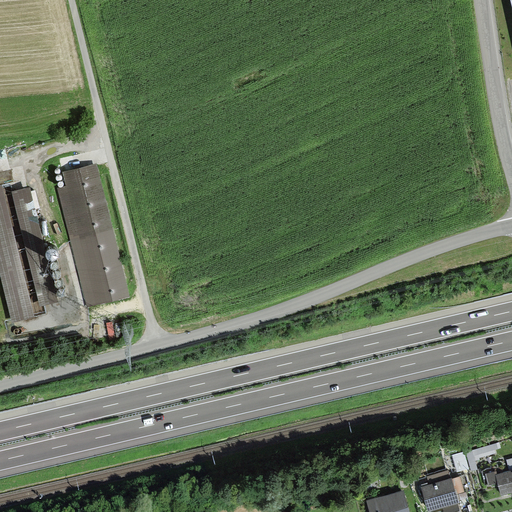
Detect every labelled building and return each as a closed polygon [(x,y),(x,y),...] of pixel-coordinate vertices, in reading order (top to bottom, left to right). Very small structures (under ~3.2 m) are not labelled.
[(87,305),(128,295),(96,166),(65,173),(68,187),(59,189),(87,305)] [(1,188),(0,187),(0,285),(9,322),(31,317),(1,188)] [(53,302),(26,190),(12,193),(39,306),(53,302)] [(498,443),(467,452),(472,470),(477,469),(474,460),(479,459),(478,457),(496,452),(495,449),(500,447),(498,443)] [(469,468),(465,452),(452,455),(457,472),(469,468)] [(511,490),(511,461),(507,463),(509,471),(495,475),(494,471),(486,473),(489,484),(498,481),(501,494),(511,490)] [(429,485),(422,487),(428,511),(432,511),(443,509),(443,511),(460,511),(458,503),(460,503),(459,501),(468,498),(466,492),(465,492),(460,476),(452,478),(450,470),(427,477),(429,485)] [(410,511),(403,489),(365,501),(368,511),(410,511)]
